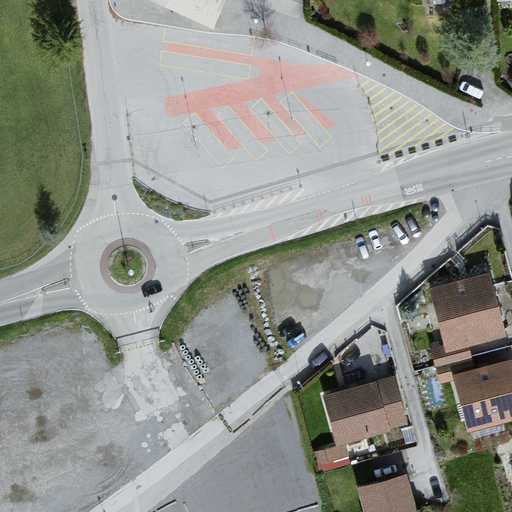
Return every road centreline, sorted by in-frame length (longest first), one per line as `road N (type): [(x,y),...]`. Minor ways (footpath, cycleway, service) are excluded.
road 1 (residential): [(283,378),(475,209),(495,184),(490,161)]
road 2 (tertiary): [(490,161),(257,229)]
road 3 (tertiary): [(119,222),(86,0)]
road 4 (track): [(126,306),(170,511)]
